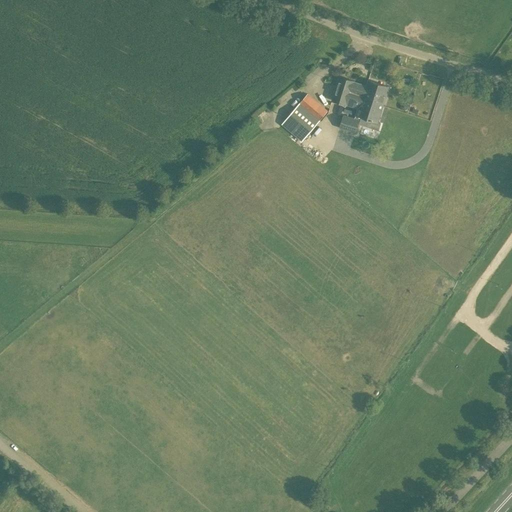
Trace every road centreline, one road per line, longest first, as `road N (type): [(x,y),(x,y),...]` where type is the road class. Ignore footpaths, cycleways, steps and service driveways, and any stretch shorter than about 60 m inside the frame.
road 1 (track): [(259,127),(0,350)]
road 2 (track): [(259,127),(318,76),(332,126),(349,148),(384,165),(408,160),(432,134),(451,63)]
road 3 (unclassified): [(271,0),(511,82)]
